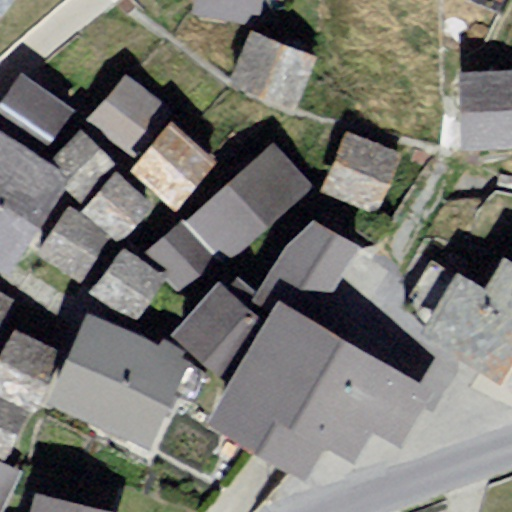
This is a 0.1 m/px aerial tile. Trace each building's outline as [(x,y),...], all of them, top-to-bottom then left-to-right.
[(0,0),(0,10),(8,0),(0,0)] [(256,0),(203,0),(202,10),(253,19),(256,0)] [(501,0),(475,0),(497,9),(501,0)] [(310,61),(254,37),(237,79),(292,102),(310,61)] [(69,113),(20,78),(0,104),(0,116),(43,148),(69,113)] [(511,79),(466,81),(468,144),(511,142),(511,79)] [(165,113),(122,81),(91,122),(135,154),(165,113)] [(211,166),(167,128),(132,169),(175,207),(211,166)] [(108,167),(79,138),(51,165),(79,194),(108,167)] [(60,179),(0,139),(0,259),(5,263),(60,179)] [(394,160),(349,139),(326,189),(371,209),(394,160)] [(304,186),(273,150),(190,221),(220,257),(304,186)] [(147,206),(116,176),(86,208),(117,238),(147,206)] [(103,233),(69,209),(41,250),(75,274),(103,233)] [(190,221),(152,253),(181,288),(220,257),(190,221)] [(253,306),(278,321),(282,314),(305,327),(352,248),(315,226),(285,253),(253,306)] [(157,278),(119,252),(95,286),(133,312),(157,278)] [(260,320),(217,286),(177,336),(220,370),(260,320)] [(472,291),(447,335),(511,371),(511,296),(505,309),(472,291)] [(0,333),(13,309),(0,302),(0,333)] [(305,327),(282,314),(278,321),(218,422),(301,472),(327,428),(360,448),(377,421),(400,434),(422,398),(305,327)] [(185,367),(90,322),(52,401),(148,446),(185,367)] [(56,355),(12,335),(0,361),(0,390),(33,406),(56,355)] [(0,398),(0,458),(3,460),(26,412),(0,398)] [(0,494),(9,477),(0,473),(0,494)]
